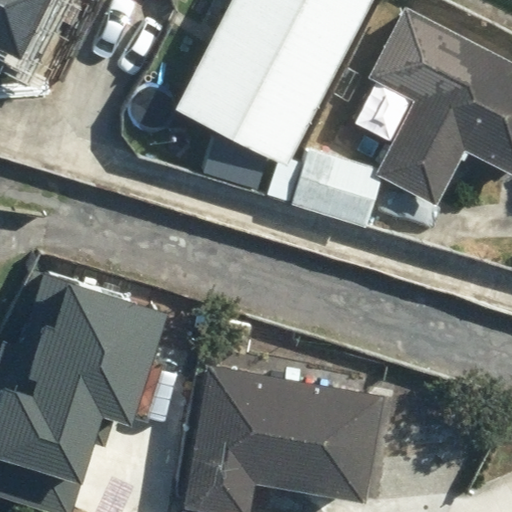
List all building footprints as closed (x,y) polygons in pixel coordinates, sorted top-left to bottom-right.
[(0,0),(0,58),(22,70),(59,0),(0,0)] [(214,0),(207,15),(219,22),(175,104),(281,162),(367,0),(214,0)] [(511,60),(405,0),(397,0),(359,68),(412,99),(373,168),(311,143),(289,197),(362,226),(381,178),(432,207),(465,149),(511,176),(511,60)] [(106,405),(142,293),(25,256),(0,334),(0,455),(45,470),(70,393),(106,405)] [(181,496),(179,506),(209,511),(247,511),(253,482),(362,502),(382,396),(205,363),(204,367),(168,360),(144,489),(181,496)]
